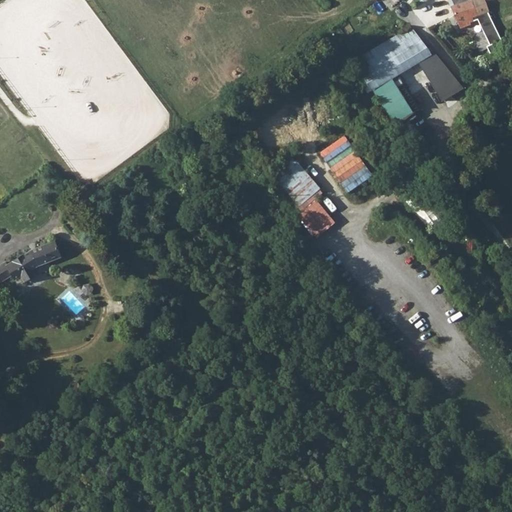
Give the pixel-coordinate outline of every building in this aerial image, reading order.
[(472,18),(475,17),(467,0),(457,4),(451,6),(458,23),(460,30),(471,26),(470,24),(473,22),(472,18)] [(472,0),(467,0),(475,17),(488,12),(484,0),(473,0),(472,0)] [(497,36),(488,12),(475,17),(472,18),(473,22),(478,20),(485,40),(497,36)] [(414,31),(361,72),(381,98),(434,56),(414,31)] [(422,117),(399,84),(381,98),(405,131),(422,117)] [(406,132),(423,152),(430,146),(413,127),(406,132)] [(434,147),(412,167),(418,174),(440,154),(434,147)] [(272,178),(301,212),(325,192),(297,158),(272,178)] [(7,261),(0,264),(0,281),(11,275),(14,281),(22,277),(24,281),(36,275),(33,269),(62,257),(55,241),(25,253),(8,263),(7,261)] [(138,293),(131,298),(134,303),(141,298),(138,293)]
